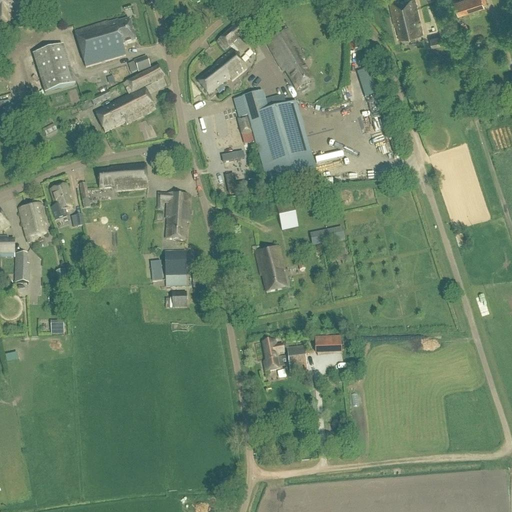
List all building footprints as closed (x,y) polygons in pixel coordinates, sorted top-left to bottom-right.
[(29,0),(0,0),(0,24),(7,23),(7,14),(14,14),(14,17),(24,17),(24,14),(29,14),(29,0)] [(422,34),(413,0),(399,0),(389,2),(394,25),(397,25),(400,38),(422,34)] [(484,6),(481,0),(456,0),(453,1),(458,15),(484,6)] [(440,19),(437,20),(444,43),(453,40),(443,10),(441,3),(435,4),(438,11),(440,19)] [(136,43),(129,21),(119,24),(118,22),(108,25),(108,23),(75,33),(86,69),(126,57),(123,47),(136,43)] [(245,35),(237,26),(216,44),(224,53),(245,35)] [(305,61),(288,31),(266,43),(280,68),(281,68),(283,73),(285,72),(297,92),(313,82),(302,62),(305,61)] [(436,37),(429,38),(431,48),(444,45),(441,35),(436,37)] [(75,86),(63,47),(32,56),(44,95),(75,86)] [(230,79),(232,81),(247,69),(233,52),(217,64),(219,66),(197,83),(208,97),(230,79)] [(150,70),(147,58),(134,62),(138,73),(150,70)] [(164,78),(159,68),(124,86),(130,96),(114,104),(115,105),(95,115),(105,134),(125,124),(126,126),(156,111),(145,89),(164,78)] [(376,85),(369,88),(371,93),(378,90),(376,85)] [(111,99),(109,93),(91,101),(94,107),(111,99)] [(252,134),(267,185),(316,171),(296,104),(268,113),(262,93),(242,99),(247,117),(252,134)] [(252,134),(247,117),(236,120),(241,137),(252,134)] [(148,189),(146,166),(111,169),(111,171),(98,172),(99,191),(115,190),(115,192),(148,189)] [(89,200),(86,185),(79,186),(82,201),(83,210),(90,209),(89,200)] [(71,199),(66,186),(50,192),(56,208),(50,210),(55,222),(67,218),(65,211),(72,209),(69,200),(71,199)] [(191,197),(159,195),(158,211),(163,211),(163,205),(167,205),(166,220),(167,220),(166,241),(185,242),(186,224),(189,225),(191,197)] [(46,226),(42,205),(19,210),(26,241),(27,240),(28,245),(34,244),(33,239),(46,236),(44,227),(46,226)] [(0,233),(10,227),(0,210),(0,233)] [(282,232),(297,229),(293,211),(278,215),(282,232)] [(84,227),(82,217),(75,218),(77,229),(84,227)] [(332,231),(309,235),(311,247),(335,242),(332,231)] [(8,241),(8,237),(0,237),(0,259),(15,259),(14,241),(8,241)] [(285,272),(280,248),(255,253),(261,278),(262,277),(266,294),(287,290),(283,273),(285,272)] [(186,288),(185,252),(165,253),(166,289),(186,288)] [(27,256),(16,255),(15,284),(29,284),(29,266),(27,266),(27,256)] [(162,282),(160,263),(151,264),(153,283),(162,282)] [(301,268),(294,270),(297,278),(303,276),(301,268)] [(187,309),(186,293),(172,293),(172,301),(166,301),(166,310),(187,309)] [(53,326),(54,335),(65,335),(64,325),(53,326)] [(342,353),(342,339),(315,339),(315,354),(342,353)] [(276,350),(275,342),(262,345),(266,363),(263,363),(265,373),(282,370),(277,349),(276,350)] [(307,374),(303,348),(287,350),(291,376),(307,374)]
